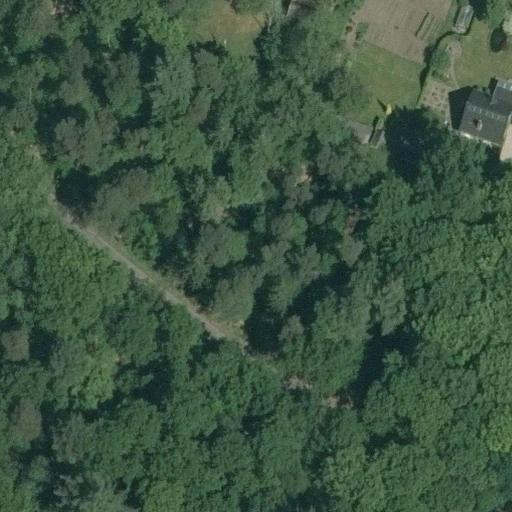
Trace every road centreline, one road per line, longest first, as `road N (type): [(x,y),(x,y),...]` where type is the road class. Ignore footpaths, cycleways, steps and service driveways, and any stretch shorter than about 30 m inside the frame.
road 1 (tertiary): [(0,189),(284,390),(479,511)]
road 2 (track): [(0,327),(364,511)]
